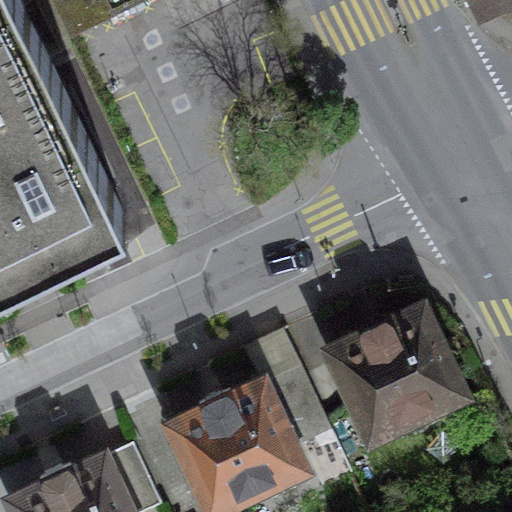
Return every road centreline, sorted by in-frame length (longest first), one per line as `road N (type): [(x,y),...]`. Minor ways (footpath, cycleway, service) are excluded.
road 1 (residential): [(469,172),(333,223),(0,388)]
road 2 (primary): [(375,0),(469,172)]
